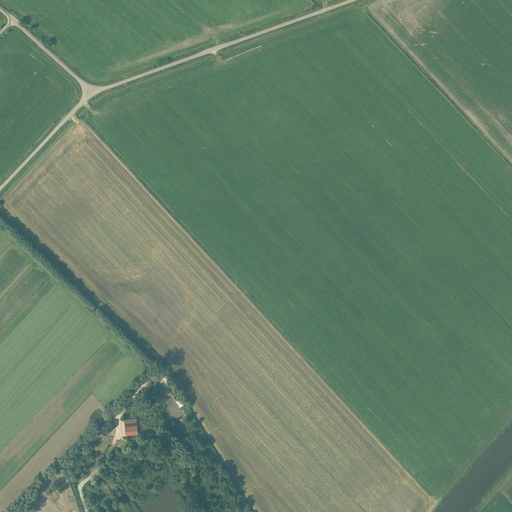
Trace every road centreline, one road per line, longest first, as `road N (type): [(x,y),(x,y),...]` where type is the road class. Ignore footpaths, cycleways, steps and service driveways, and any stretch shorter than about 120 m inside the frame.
road 1 (unclassified): [(87,96),(347,0)]
road 2 (unknown): [(0,213),(155,362),(156,372)]
road 3 (unclassified): [(0,190),(87,96)]
road 4 (unclassified): [(87,96),(0,10)]
